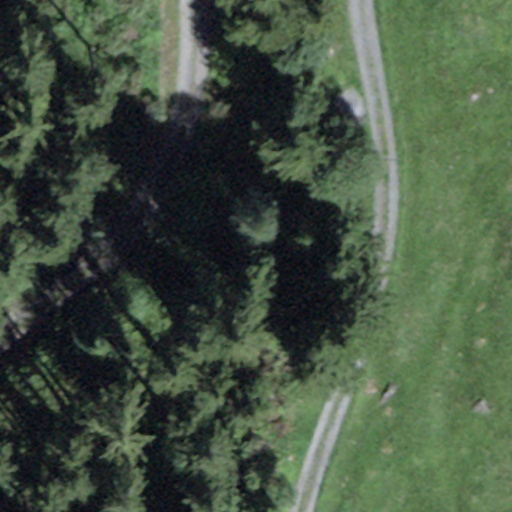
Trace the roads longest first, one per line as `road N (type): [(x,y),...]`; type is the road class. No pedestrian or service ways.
road 1 (track): [(303,511),(393,194),(365,0)]
road 2 (track): [(0,328),(132,218),(175,147),(200,66),(201,0)]
